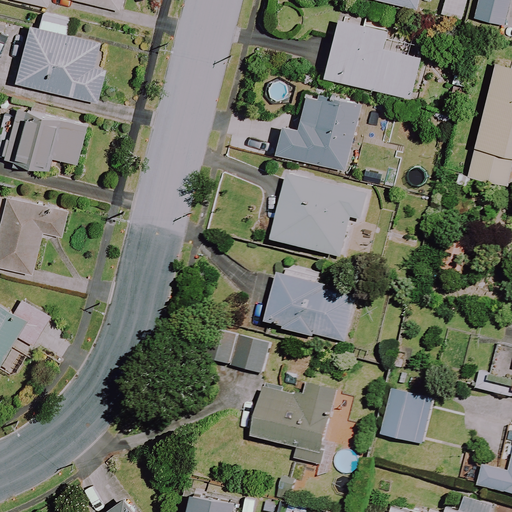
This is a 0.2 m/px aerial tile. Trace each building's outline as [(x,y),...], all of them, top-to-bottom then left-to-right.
[(378,0),(415,9),(417,0),(378,0)] [(509,0),(477,0),(474,18),(504,25),(509,0)] [(71,20),(44,13),(41,28),(30,26),(16,82),(97,103),(105,71),(95,68),(101,44),(67,36),(71,20)] [(425,42),(335,18),(320,75),(410,98),(425,42)] [(475,134),(466,176),(507,186),(511,164),(511,68),(493,64),(476,134),(475,134)] [(360,106),(306,92),(297,128),(281,124),(274,152),(344,170),(360,106)] [(87,127),(15,108),(3,157),(51,169),(54,158),(77,164),(87,127)] [(369,195),(287,175),(271,240),(341,258),(351,218),(363,221),(369,195)] [(102,186),(81,182),(77,202),(98,206),(102,186)] [(68,212),(6,196),(0,219),(0,265),(32,274),(43,232),(62,237),(68,212)] [(336,286),(283,278),(275,326),(286,328),(286,332),(346,341),(353,297),(335,294),(336,286)] [(51,316),(23,301),(15,314),(0,305),(0,368),(18,337),(34,346),(51,316)] [(271,344),(231,334),(224,365),(263,375),(271,344)] [(335,391),(304,384),(301,396),(263,387),(251,437),(298,448),(295,460),(318,465),(335,391)] [(432,400),(393,391),(382,436),(422,445),(432,400)] [(351,401),(340,400),(333,438),(352,441),(354,429),(347,427),(351,401)] [(511,460),(511,465),(486,459),(479,485),(511,493),(511,460)] [(231,511),(234,502),(187,492),(182,511),(231,511)] [(132,511),(122,497),(100,511),(132,511)]
